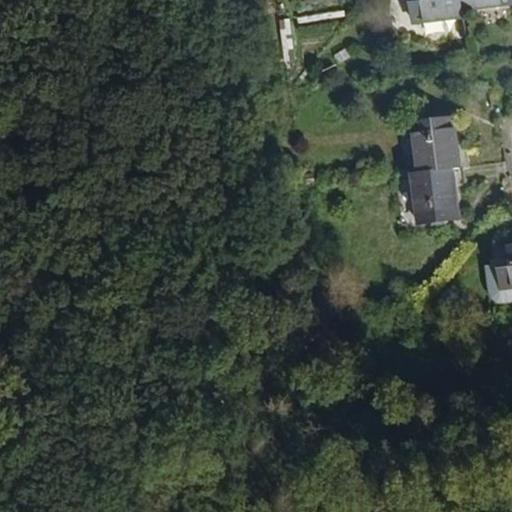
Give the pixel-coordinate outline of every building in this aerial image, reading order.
[(442,21),(439,0),(388,0),(394,42),(444,33),(442,21)] [(439,0),(442,21),(497,14),(494,0),(439,0)] [(403,136),(411,187),(440,181),(451,179),(444,129),(403,136)] [(440,181),(411,187),(399,188),(407,239),(449,233),(440,181)] [(511,266),(486,269),(489,287),(474,289),(479,320),(490,331),(511,330),(511,266)]
